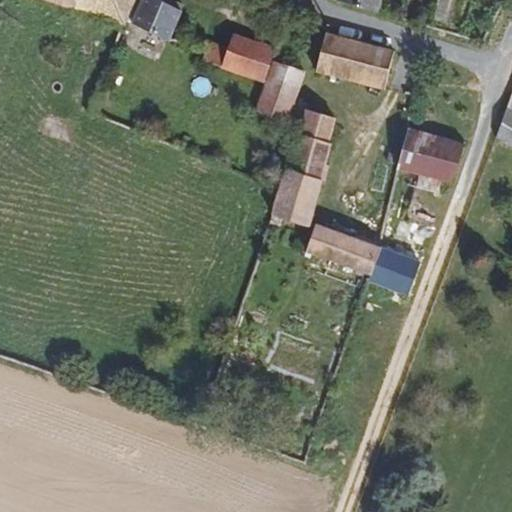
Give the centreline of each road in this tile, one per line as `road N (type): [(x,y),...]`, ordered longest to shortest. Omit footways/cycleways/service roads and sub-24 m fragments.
road 1 (track): [(343,511),(453,209)]
road 2 (unclassified): [(277,0),(505,67)]
road 3 (residential): [(453,209),(505,67)]
